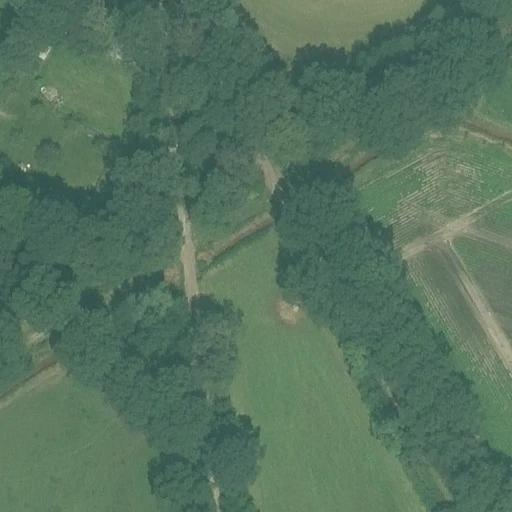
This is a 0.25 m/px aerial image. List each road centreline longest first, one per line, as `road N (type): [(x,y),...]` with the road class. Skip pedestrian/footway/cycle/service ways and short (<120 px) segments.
road 1 (track): [(158,0),(206,406)]
road 2 (track): [(460,511),(273,191)]
road 3 (track): [(80,309),(273,191)]
road 4 (track): [(273,191),(165,0)]
road 5 (track): [(206,406),(80,309)]
